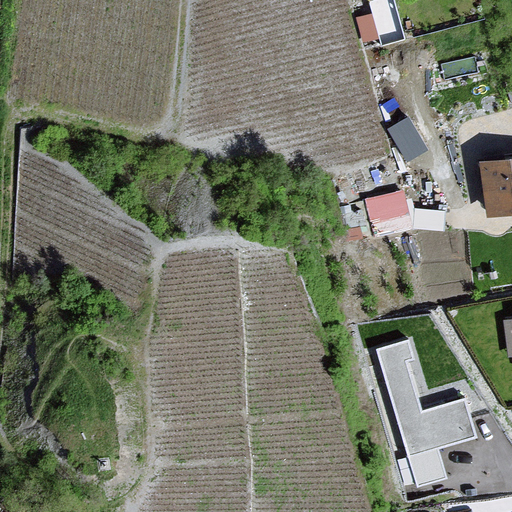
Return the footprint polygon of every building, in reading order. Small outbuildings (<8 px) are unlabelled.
[(370,9),(357,12),(362,36),(375,33),(370,9)] [(404,155),(426,143),(410,110),(388,122),(404,155)] [(511,156),(472,160),(480,214),(511,212),(511,156)] [(402,193),(362,202),(374,236),(413,232),(402,193)] [(511,319),(498,321),(504,360),(511,359),(511,319)] [(405,342),(374,350),(407,460),(473,439),(460,405),(418,414),(403,362),(410,360),(405,342)]
